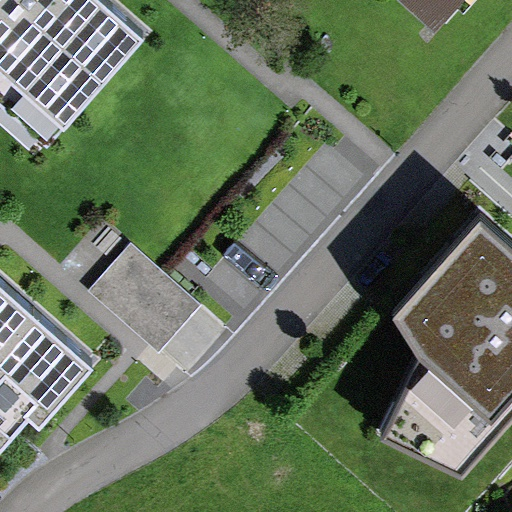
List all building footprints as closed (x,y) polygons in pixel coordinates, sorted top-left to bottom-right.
[(141,45),(91,0),(0,0),(0,90),(54,140),(141,45)] [(392,0),(432,34),(461,0),(392,0)] [(511,224),(481,195),(392,289),(421,337),(385,424),(461,463),(511,405),(511,224)] [(138,238),(87,297),(152,353),(203,294),(138,238)] [(0,450),(78,359),(0,292),(0,450)]
